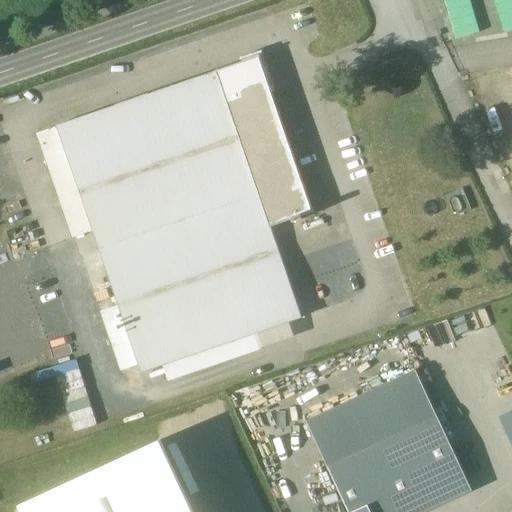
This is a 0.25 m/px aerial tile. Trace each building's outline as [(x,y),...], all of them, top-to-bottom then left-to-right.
[(453,0),(445,2),(448,12),(471,5),(469,0),(453,0)] [(511,0),(496,6),(499,15),(511,10),(511,0)] [(448,12),(450,21),(474,14),(471,5),(448,12)] [(511,10),(499,15),(502,24),(511,20),(511,10)] [(450,21),(453,30),(477,24),(474,14),(450,21)] [(511,20),(502,24),(505,33),(511,31),(511,20)] [(453,30),(456,40),(479,33),(477,24),(453,30)] [(217,71),(57,127),(58,127),(93,231),(100,251),(119,306),(139,364),(142,373),(164,366),(256,334),(302,318),(271,227),(293,219),(294,223),(304,219),(303,216),(314,212),(314,211),(312,211),(259,57),(261,57),(260,55),(243,61),(244,62),(219,70),(218,70),(217,70),(217,71)] [(93,231),(58,127),(39,133),(75,237),(93,231)] [(100,251),(83,257),(102,312),(119,306),(100,251)] [(119,306),(102,312),(122,370),(139,364),(119,306)] [(256,334),(164,366),(169,381),(261,349),(256,334)] [(84,368),(60,373),(72,430),(95,425),(84,368)] [(425,511),(471,492),(418,375),(310,424),(350,511),(359,511),(369,508),(370,511),(425,511)] [(511,441),(511,412),(501,417),(511,441)] [(193,511),(162,442),(23,505),(26,511),(193,511)]
